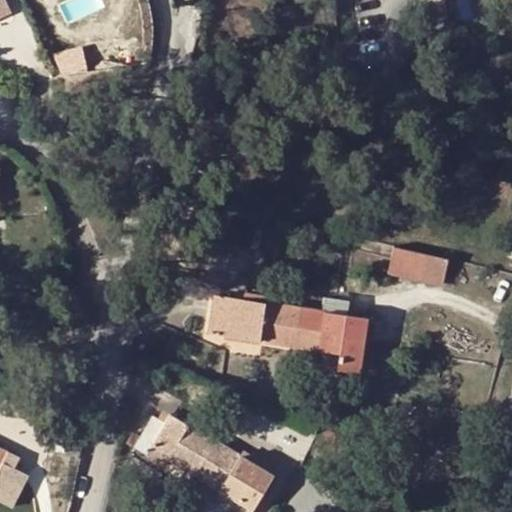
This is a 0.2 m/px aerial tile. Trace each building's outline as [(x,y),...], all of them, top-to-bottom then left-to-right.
[(2,0),(0,0),(0,15),(8,12),(2,0)] [(56,52),(62,76),(89,69),(82,45),(56,52)] [(216,205),(203,202),(198,241),(211,243),(216,205)] [(264,216),(256,214),(251,249),(259,250),(264,216)] [(311,227),(306,256),(319,258),(324,229),(311,227)] [(395,248),(389,276),(443,287),(449,259),(395,248)] [(210,334),(291,346),(298,307),(216,295),(210,334)] [(323,311),(298,307),(291,346),(341,354),(339,370),(360,372),(367,318),(347,314),(348,307),(325,303),(323,311)] [(169,460),(195,476),(216,441),(171,415),(166,423),(154,416),(142,437),(135,447),(147,455),(151,449),(169,460)] [(319,427),(315,437),(346,452),(347,439),(319,427)] [(127,443),(135,447),(142,437),(134,432),(127,443)] [(81,456),(83,441),(57,437),(55,452),(81,456)] [(306,456),(343,473),(351,455),(346,452),(315,437),(306,456)] [(240,456),(216,441),(195,476),(220,491),(240,504),(236,510),(239,511),(252,511),(274,476),(265,470),(267,466),(243,452),(240,456)] [(8,453),(0,448),(0,501),(12,508),(22,488),(11,481),(17,470),(4,463),(8,453)] [(151,449),(147,455),(165,466),(169,460),(151,449)] [(21,460),(8,453),(4,463),(17,470),(21,460)] [(28,476),(17,470),(11,481),(22,488),(28,476)] [(240,504),(220,491),(215,498),(236,510),(240,504)]
